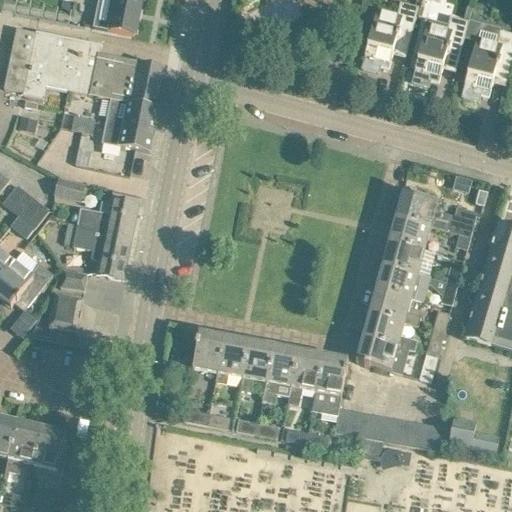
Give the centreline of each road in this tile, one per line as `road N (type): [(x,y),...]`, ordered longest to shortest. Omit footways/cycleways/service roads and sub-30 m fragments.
road 1 (residential): [(149,310),(347,347),(402,140)]
road 2 (tertiary): [(149,310),(192,82)]
road 3 (residential): [(402,140),(192,82)]
